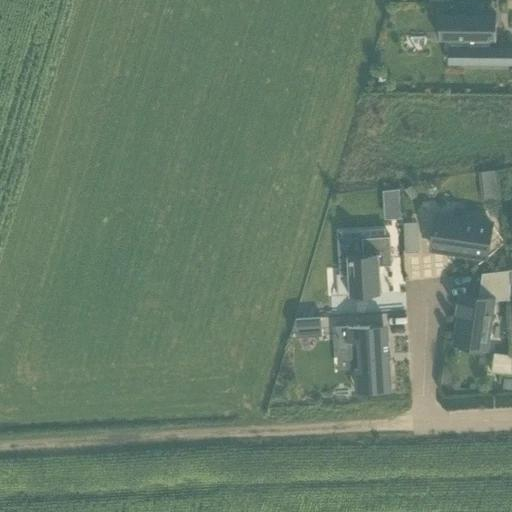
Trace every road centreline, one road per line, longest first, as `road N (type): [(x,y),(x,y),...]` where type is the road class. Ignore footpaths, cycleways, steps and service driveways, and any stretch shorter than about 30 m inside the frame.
road 1 (track): [(428,424),(0,446)]
road 2 (residential): [(511,420),(428,424),(425,279)]
